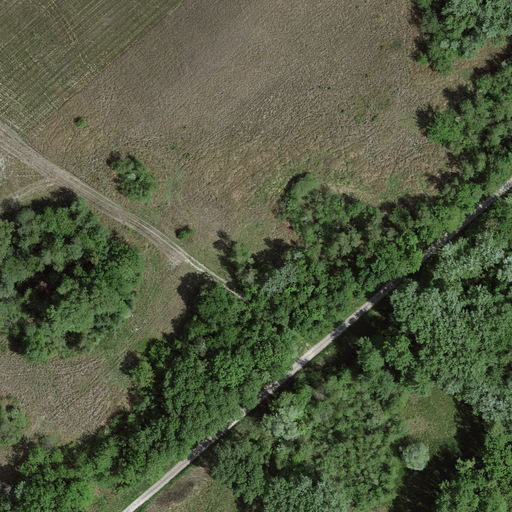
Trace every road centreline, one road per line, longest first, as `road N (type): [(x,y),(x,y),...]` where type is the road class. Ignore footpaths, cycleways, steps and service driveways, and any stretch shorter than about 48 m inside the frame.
road 1 (track): [(130,511),(511,180)]
road 2 (track): [(319,347),(0,124)]
